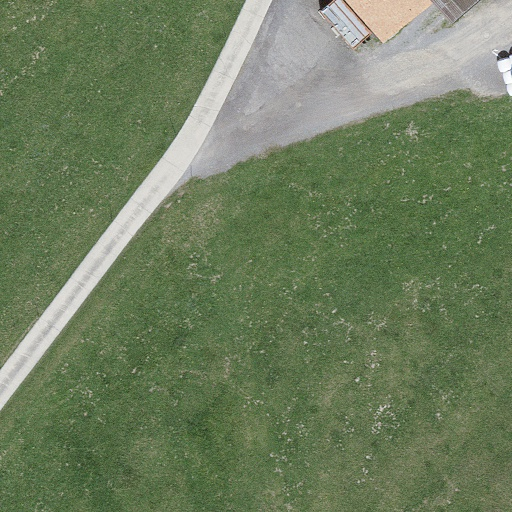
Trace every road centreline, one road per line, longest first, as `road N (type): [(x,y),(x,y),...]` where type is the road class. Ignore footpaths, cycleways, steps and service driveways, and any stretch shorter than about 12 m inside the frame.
road 1 (track): [(259,0),(175,189),(0,410)]
road 2 (track): [(511,24),(175,189)]
